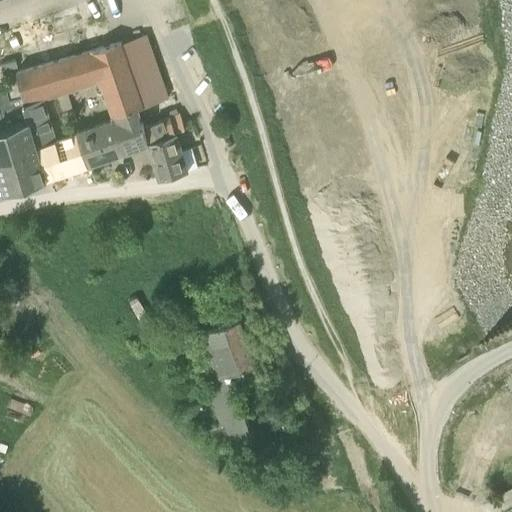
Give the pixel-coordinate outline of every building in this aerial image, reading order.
[(144,104),(169,97),(147,33),(122,41),(144,104)] [(99,78),(111,115),(136,108),(144,104),(122,41),(15,71),(25,102),(43,96),(54,92),(99,78)] [(21,103),(28,119),(29,118),(36,144),(56,137),(43,96),(25,102),(21,103)] [(0,174),(5,192),(46,178),(48,178),(47,176),(36,144),(29,118),(28,119),(21,103),(4,108),(0,109),(0,174)] [(47,176),(84,164),(112,155),(148,143),(142,126),(136,108),(111,115),(112,118),(97,123),(73,131),(56,137),(36,144),(47,176)] [(188,169),(182,149),(176,131),(185,127),(179,112),(142,126),(148,143),(153,158),(159,178),(188,169)] [(256,364),(240,320),(190,337),(227,442),(252,434),(230,373),(256,364)]
